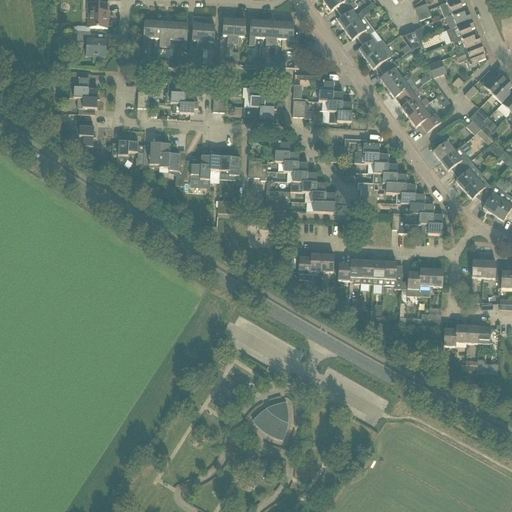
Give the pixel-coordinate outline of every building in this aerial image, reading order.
[(327,0),(323,4),(330,14),(334,11),(338,15),(353,4),(359,0),(327,0)] [(444,19),(463,12),(462,8),(464,7),(461,0),(457,0),(446,5),(439,8),(444,19)] [(336,23),(344,33),(363,19),(360,15),(355,18),(352,13),(357,9),(353,4),(338,15),(341,20),(336,23)] [(372,4),(367,8),(371,13),(376,9),(372,4)] [(87,13),(88,14),(87,28),(77,28),(77,34),(90,34),(90,29),(106,30),(108,7),(87,5),(87,13)] [(425,6),(414,11),(413,11),(416,17),(427,12),(425,6)] [(418,23),(419,22),(429,18),(427,12),(416,17),(418,23)] [(450,31),(470,23),(467,15),(465,16),(463,12),(444,19),(444,20),(445,20),(450,31)] [(363,19),(344,33),(351,43),(355,40),(359,45),(369,37),(373,34),(363,19)] [(227,39),(227,46),(226,46),(225,59),(226,60),(226,61),(219,61),(218,65),(231,66),(231,62),(232,62),(233,47),(232,46),(234,22),(223,21),(222,38),(222,39),(227,39)] [(232,46),(233,47),(237,47),(238,40),(244,40),(245,23),(234,22),(232,46)] [(254,41),(260,41),(261,24),(250,23),(248,48),(254,48),(254,41)] [(450,31),(446,33),(451,45),(453,44),(460,41),(472,36),(471,32),(474,31),(470,23),(450,31)] [(153,42),(154,25),(143,24),(142,48),(148,48),(148,41),(153,42)] [(261,24),(260,41),(265,41),(265,49),(270,49),(272,24),(261,24)] [(272,24),(270,49),(275,49),(276,42),(281,43),(282,25),(272,24)] [(154,25),(153,42),(159,42),(159,49),(164,49),(165,26),(154,25)] [(282,25),(281,43),(287,43),(287,50),(292,51),(293,26),(282,25)] [(165,26),(164,49),(169,49),(169,42),(175,42),(176,26),(165,26)] [(176,26),(175,42),(181,43),(181,50),(185,51),(187,27),(176,26)] [(202,51),(203,28),(192,27),(191,44),(197,44),(196,51),(202,51)] [(203,28),(202,51),(207,52),(208,44),(213,45),(214,28),(203,28)] [(414,45),(420,43),(416,31),(409,33),(409,34),(414,45)] [(407,47),(407,48),(408,48),(416,59),(425,55),(423,51),(424,50),(420,43),(414,45),(409,34),(409,33),(399,37),(400,38),(407,47)] [(85,57),(95,57),(105,58),(106,42),(90,42),(90,34),(77,34),(76,44),(86,45),(85,57)] [(457,49),(460,55),(480,47),(477,38),(474,40),(472,36),(460,41),(462,47),(457,49)] [(382,42),(376,47),(369,37),(359,45),(362,49),(358,52),(365,62),(380,52),(386,48),(382,42)] [(458,64),(463,62),(468,60),(471,69),(478,66),(477,62),(482,60),(481,56),(483,55),(480,47),(460,55),(455,57),(458,64)] [(380,52),(365,62),(373,72),(377,69),(380,74),(390,66),(387,62),(393,58),(386,48),(380,52)] [(264,68),(269,69),(270,60),(259,59),(259,64),(258,68),(264,68)] [(270,60),(269,69),(280,69),(280,65),(280,60),(275,60),(270,60)] [(394,63),(390,66),(380,74),(384,78),(379,81),(386,91),(401,81),(394,71),(398,68),(394,63)] [(439,78),(445,75),(440,63),(434,65),(439,78)] [(433,80),(439,78),(434,65),(428,68),(433,80)] [(73,100),(77,100),(88,100),(88,91),(88,82),(87,82),(87,75),(70,74),(70,80),(70,82),(72,84),(72,90),(70,91),(69,100),(73,101),(73,100)] [(493,77),(482,88),(492,97),(505,83),(499,77),(496,80),(493,77)] [(310,85),(319,85),(318,105),(327,105),(333,106),(333,95),(334,85),(327,85),(328,79),(311,78),(310,85)] [(459,78),(453,86),(458,91),(465,83),(459,78)] [(397,105),(416,91),(417,91),(409,81),(404,85),(401,81),(386,91),(394,101),(397,105)] [(511,90),(505,83),(492,97),(501,106),(511,94),(509,92),(511,90)] [(165,95),(165,105),(170,105),(180,106),(184,106),(184,96),(185,87),(168,86),(167,95),(165,95)] [(478,93),(473,88),(464,98),(469,102),(478,93)] [(250,110),(252,110),(264,111),(265,101),(265,91),(249,90),(249,100),(251,100),(250,110)] [(98,91),(88,91),(88,100),(77,100),(77,111),(78,111),(78,117),(95,118),(95,111),(97,111),(98,91)] [(400,110),(408,120),(422,110),(429,105),(426,100),(422,103),(419,99),(421,97),(416,91),(397,105),(401,110),(400,110)] [(511,94),(501,106),(496,111),(506,120),(508,117),(509,117),(511,113),(511,94)] [(327,114),(329,114),(342,115),(342,105),(343,95),(333,95),(333,106),(327,105),(327,114)] [(449,105),(442,95),(442,96),(439,97),(435,100),(443,110),(449,105)] [(179,116),(178,120),(184,120),(185,116),(194,117),(194,111),(198,111),(198,104),(194,104),(195,97),(184,96),(184,106),(180,106),(179,116)] [(274,101),(265,101),(264,111),(252,110),(252,120),(273,121),(274,101)] [(298,120),(304,120),(304,121),(310,122),(311,114),(309,114),(309,113),(305,113),(305,106),(305,104),(299,103),(298,120)] [(337,126),(337,125),(351,125),(352,106),(342,105),(342,115),(329,114),(329,125),(337,126)] [(422,110),(408,120),(415,130),(417,129),(421,126),(426,133),(439,123),(434,116),(430,120),(428,117),(422,110)] [(479,112),(474,117),(483,126),(484,125),(488,121),(479,112)] [(46,126),(54,126),(54,117),(47,117),(46,126)] [(472,124),(481,132),(488,139),(493,134),(484,125),(483,126),(474,117),(469,121),(472,124)] [(488,121),(484,125),(492,134),(497,129),(488,121)] [(75,123),(75,128),(73,128),(71,130),(71,137),(73,139),(75,139),(75,144),(76,146),(83,146),(83,149),(93,150),(93,130),(92,130),(92,123),(75,123)] [(477,136),(481,132),(472,124),(466,130),(475,138),(476,137),(477,136)] [(489,140),(488,139),(481,132),(477,136),(476,137),(485,145),(489,140)] [(378,168),(379,157),(380,147),(366,147),(366,142),(345,141),(344,149),(344,151),(348,151),(348,145),(363,145),(363,155),(354,155),(354,166),(364,167),(368,167),(378,168)] [(440,164),(454,153),(447,143),(433,154),(440,164)] [(111,162),(111,171),(115,174),(119,168),(124,168),(128,162),(128,159),(128,155),(138,155),(144,155),(144,148),(138,147),(138,145),(119,144),(119,146),(112,146),(112,156),(111,162)] [(271,164),(283,165),(289,165),(289,155),(295,156),(295,152),(289,152),(289,146),(280,145),(280,144),(277,144),(277,145),(272,145),(271,164)] [(144,155),(143,169),(158,170),(159,156),(169,157),(170,147),(150,146),(150,148),(144,148),(144,155)] [(451,172),(454,177),(466,168),(471,164),(460,150),(454,153),(440,164),(447,174),(451,172)] [(210,173),(220,174),(220,159),(215,159),(215,155),(208,154),(208,158),(201,158),(200,167),(210,168),(210,173)] [(138,155),(137,161),(136,161),(135,171),(143,171),(143,169),(144,155),(138,155)] [(283,165),(283,175),(287,175),(297,175),(298,165),(304,166),(304,162),(298,162),(298,156),(295,156),(289,155),(289,165),(283,165)] [(508,158),(505,155),(499,161),(502,163),(508,158)] [(159,156),(158,170),(169,170),(168,173),(177,176),(177,188),(184,188),(184,179),(185,163),(179,162),(179,157),(169,157),(159,156)] [(387,177),(388,167),(388,157),(379,157),(378,168),(368,167),(368,176),(373,176),(378,176),(387,177)] [(220,159),(220,174),(229,174),(229,178),(239,179),(240,160),(220,159)] [(210,168),(200,167),(191,167),(191,163),(185,163),(184,179),(190,179),(190,182),(209,182),(210,173),(210,168)] [(466,168),(454,177),(458,182),(455,184),(464,193),(477,181),(481,177),(471,164),(466,168)] [(307,185),(307,175),(308,166),(298,165),(297,175),(287,175),(287,184),(290,185),(292,185),(296,185),(307,185)] [(396,188),(397,177),(398,167),(388,167),(387,177),(378,176),(377,186),(387,187),(396,188)] [(317,176),(307,175),(307,185),(296,185),(292,185),(290,185),(289,195),(290,195),(311,196),(316,196),(316,186),(317,176)] [(407,177),(397,177),(396,188),(387,187),(386,196),(396,197),(406,197),(406,187),(406,184),(408,184),(408,178),(406,178),(407,177)] [(477,181),(464,193),(472,202),(475,200),(480,204),(489,193),(491,190),(488,187),(485,183),(486,182),(481,177),(477,181)] [(326,186),(316,186),(316,196),(311,196),(311,205),(314,205),(325,206),(325,196),(326,186)] [(489,193),(480,204),(485,208),(483,211),(493,218),(507,197),(501,193),(502,192),(494,186),(491,190),(489,193)] [(396,197),(396,206),(401,206),(403,207),(415,207),(415,197),(416,188),(406,187),(406,197),(396,197)] [(265,206),(282,207),(282,203),(290,204),(290,195),(289,195),(283,194),(283,200),(265,199),(265,202),(265,206)] [(334,216),(335,196),(325,196),(325,206),(314,205),(314,215),(334,216)] [(415,207),(403,207),(403,216),(419,217),(424,217),(424,207),(425,198),(415,197),(415,207)] [(507,197),(493,218),(504,224),(506,221),(511,224),(511,223),(511,200),(507,197)] [(424,217),(419,217),(419,227),(422,227),(433,228),(433,217),(434,208),(424,207),(424,217)] [(422,227),(422,236),(442,238),(443,218),(433,217),(433,228),(422,227)] [(473,263),(472,280),(483,281),(485,256),(480,255),(479,264),(473,263)] [(485,256),(483,281),(495,281),(496,271),(496,265),(489,264),(490,256),(485,256)] [(311,261),(310,274),(322,275),(323,257),(311,257),(311,261)] [(333,276),(333,268),(334,258),(323,257),(322,275),(333,276)] [(310,280),(311,261),(299,261),(298,270),(298,277),(298,282),(310,282),(310,280)] [(350,263),(350,267),(349,284),(353,284),(354,286),(360,286),(362,264),(350,263)] [(373,264),(365,264),(362,264),(360,286),(372,287),(373,264)] [(383,288),(384,265),(373,264),(372,287),(383,288)] [(383,288),(387,288),(395,288),(395,291),(401,291),(402,284),(395,284),(396,266),(384,265),(383,288)] [(338,284),(349,284),(350,267),(338,266),(338,284)] [(501,286),(501,291),(511,291),(511,270),(506,271),(506,272),(502,271),(501,276),(501,286)] [(419,293),(418,300),(430,300),(430,289),(431,272),(420,272),(420,276),(419,289),(419,293)] [(431,272),(430,289),(443,290),(444,273),(431,272)] [(408,285),(404,284),(402,284),(401,291),(407,292),(407,299),(418,300),(419,293),(419,289),(420,276),(408,275),(408,285)] [(296,297),(304,298),(304,289),(296,288),(296,297)] [(500,312),(511,312),(511,302),(500,302),(500,312)] [(456,333),(456,345),(466,346),(467,330),(457,329),(456,333)] [(466,346),(468,346),(478,347),(479,330),(467,330),(466,346)] [(479,330),(478,347),(479,347),(490,347),(491,347),(491,353),(498,354),(499,339),(491,338),(491,340),(490,340),(490,338),(490,336),(491,331),(480,330),(479,330)] [(455,350),(456,345),(456,333),(444,332),(444,342),(443,349),(455,350)] [(285,439),(286,436),(287,433),(287,430),(282,428),(287,424),(288,425),(288,420),(288,417),(288,412),(287,409),(283,406),(280,407),(275,409),(272,410),(268,412),(267,413),(264,415),(261,417),(258,421),(255,423),(254,424),(257,427),(260,431),(262,432),(266,435),(268,436),(272,438),(279,441),(281,442),(282,442),(284,442),(284,441),(285,439)]
